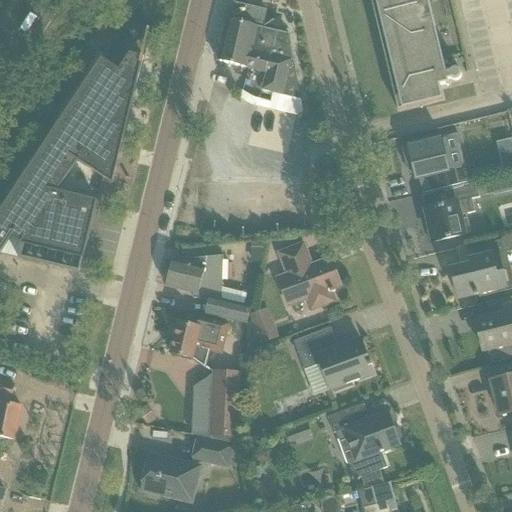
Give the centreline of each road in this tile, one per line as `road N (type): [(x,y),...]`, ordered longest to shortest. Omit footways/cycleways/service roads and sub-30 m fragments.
road 1 (residential): [(304,0),(335,140),(468,511)]
road 2 (residential): [(80,511),(198,0)]
